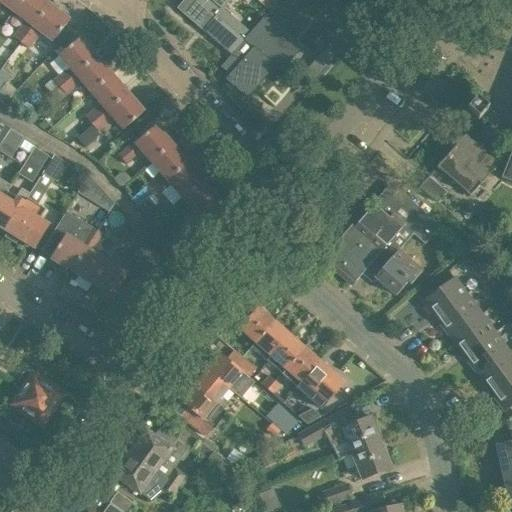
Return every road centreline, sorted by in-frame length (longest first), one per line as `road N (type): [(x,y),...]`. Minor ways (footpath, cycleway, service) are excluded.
road 1 (residential): [(448,511),(425,406),(403,371),(249,235)]
road 2 (residential): [(279,199),(451,0)]
road 3 (residential): [(279,199),(119,13)]
road 4 (residential): [(130,371),(249,235)]
road 5 (residential): [(29,511),(130,371)]
road 6 (residential): [(130,371),(0,287)]
